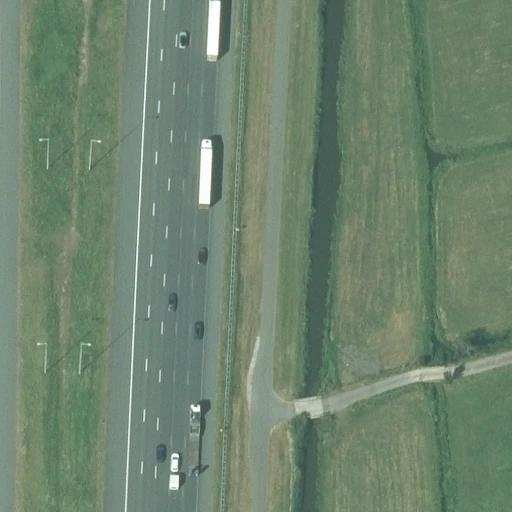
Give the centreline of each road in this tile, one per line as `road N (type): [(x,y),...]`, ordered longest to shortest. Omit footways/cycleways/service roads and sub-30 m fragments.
road 1 (unclassified): [(258,511),(287,0)]
road 2 (motorway): [(159,511),(183,0)]
